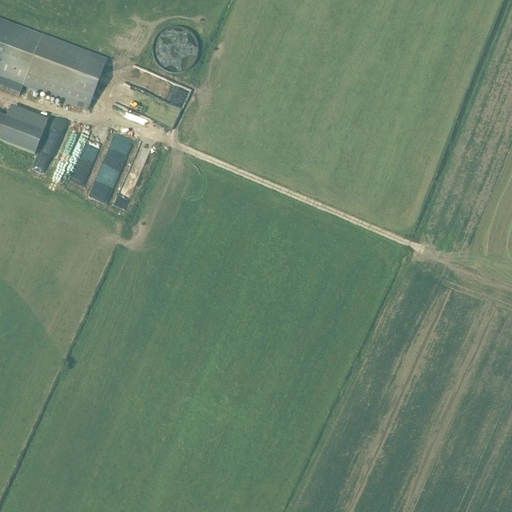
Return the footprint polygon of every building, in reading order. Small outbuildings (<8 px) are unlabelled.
[(42,36),(42,37),(0,20),(0,90),(18,98),(22,88),(87,112),(107,61),(42,36)] [(198,53),(198,51),(198,49),(198,47),(197,45),(196,43),(196,41),(195,39),(193,37),(192,36),(191,34),(189,33),(188,32),(186,31),(184,30),(182,29),(180,29),(178,28),(176,28),(174,28),(172,28),(170,29),(168,29),(166,30),(164,31),(163,32),(161,33),(159,34),(158,36),(157,38),(156,39),(155,41),(154,43),(153,45),(153,46),(152,48),(152,50),(152,52),(152,54),(153,56),(153,58),(154,60),(155,62),(156,63),(157,65),(158,67),(159,68),(161,69),(163,71),(164,72),(166,72),(168,73),(170,74),(172,74),(174,74),(176,74),(178,74),(180,74),(182,73),(184,73),(185,72),(187,71),(189,70),(190,68),(192,67),(193,65),(194,64),(195,62),(196,60),(197,58),(198,57),(198,55),(198,53)] [(145,129),(149,119),(116,103),(111,113),(145,129)] [(0,133),(0,143),(34,156),(47,123),(9,109),(5,120),(0,133)] [(87,137),(72,183),(86,188),(101,142),(87,137)] [(123,167),(130,146),(115,140),(108,162),(123,167)]
